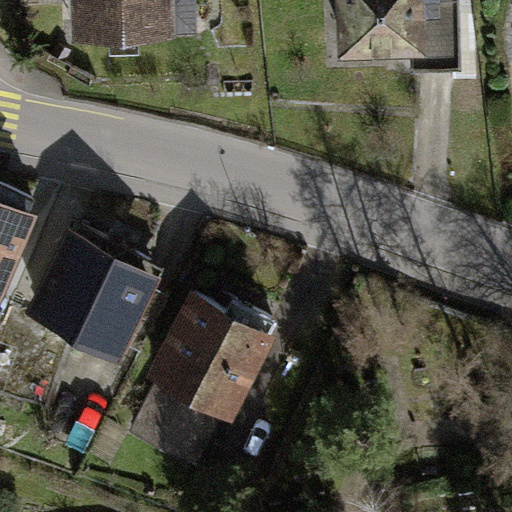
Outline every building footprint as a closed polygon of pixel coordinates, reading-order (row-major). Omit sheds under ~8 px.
[(68,0),(69,38),(198,36),(197,0),(68,0)] [(335,0),(338,54),(401,51),(402,69),(467,66),(463,0),(335,0)] [(0,274),(30,206),(0,193),(0,274)] [(157,272),(67,232),(35,301),(125,341),(157,272)] [(271,327),(197,290),(157,370),(164,373),(136,429),(198,460),(225,405),(230,408),(271,327)]
